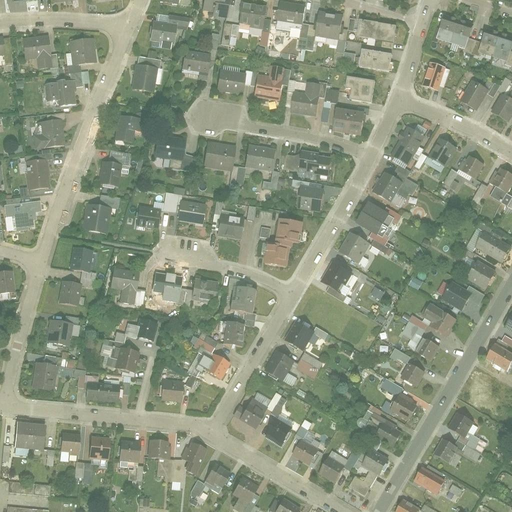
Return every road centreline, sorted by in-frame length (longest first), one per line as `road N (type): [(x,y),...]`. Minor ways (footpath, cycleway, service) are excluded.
road 1 (tertiary): [(379,511),(511,283)]
road 2 (residential): [(131,28),(43,260)]
road 3 (residential): [(213,434),(5,406)]
road 4 (residential): [(371,157),(185,116)]
road 5 (residential): [(294,295),(213,434)]
road 6 (residential): [(371,157),(294,295)]
road 7 (residential): [(43,260),(5,406)]
road 8 (residential): [(341,511),(213,434)]
road 9 (residential): [(131,28),(0,24)]
road 10 (residential): [(294,295),(244,272),(173,255)]
road 11 (residential): [(398,101),(511,151)]
